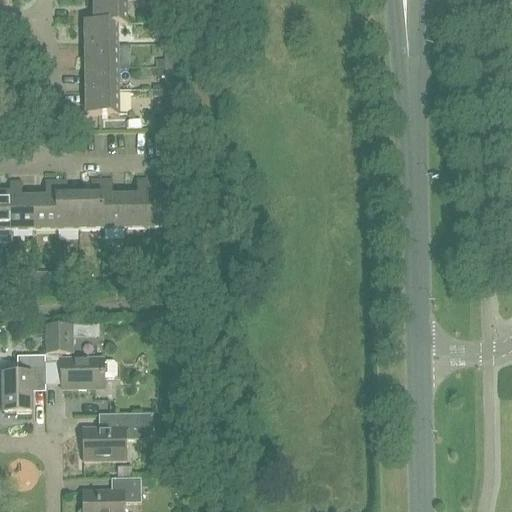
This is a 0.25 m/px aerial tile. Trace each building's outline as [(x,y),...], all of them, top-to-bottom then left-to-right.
[(171,1),(164,1),(164,25),(172,25),(171,1)] [(126,2),(92,2),(92,24),(92,25),(117,25),(117,26),(126,26),(126,24),(126,2)] [(84,48),(117,48),(117,26),(117,25),(92,25),(92,24),(84,24),(84,48)] [(165,47),(172,47),(172,25),(164,25),(165,47)] [(165,70),(173,70),(172,47),(165,47),(165,70)] [(117,70),(117,48),(84,48),(84,71),(117,70)] [(84,71),(84,93),(117,93),(117,70),(84,71)] [(165,93),(173,93),(173,70),(165,70),(165,93)] [(117,93),(84,93),(84,117),(127,117),(127,114),(117,114),(117,96),(131,96),(131,93),(117,93)] [(166,115),(172,115),(174,114),(173,93),(165,93),(166,115)] [(147,231),(147,181),(136,181),(136,198),(124,198),(125,231),(147,231)] [(147,181),(147,231),(171,231),(171,197),(158,197),(158,181),(147,181)] [(56,232),(55,182),(44,183),(45,199),(33,199),(33,233),(56,232)] [(79,232),(78,199),(67,199),(66,182),(55,182),(56,232),(79,232)] [(102,232),(101,182),(90,182),(90,198),(78,199),(79,232),(102,232)] [(125,231),(124,198),(112,198),(112,182),(101,182),(102,232),(125,231)] [(10,233),(10,183),(9,183),(9,194),(0,194),(0,244),(11,244),(10,233)] [(33,233),(33,199),(21,199),(20,183),(10,183),(10,233),(33,233)] [(170,253),(169,274),(182,275),(184,253),(170,253)] [(45,328),(45,356),(73,355),(73,327),(45,328)] [(45,386),(45,358),(17,359),(17,377),(3,377),(3,415),(31,414),(31,386),(45,386)] [(61,361),(61,391),(104,391),(104,380),(113,379),(116,376),(116,366),(113,363),(103,363),(103,361),(61,361)] [(153,442),(153,415),(113,416),(113,430),(82,431),(82,464),(126,463),(126,443),(153,442)] [(141,505),(141,480),(111,481),(111,494),(83,494),(83,511),(123,511),(123,506),(141,505)]
